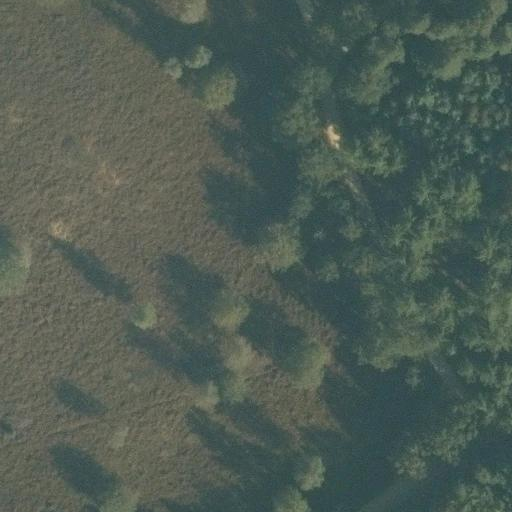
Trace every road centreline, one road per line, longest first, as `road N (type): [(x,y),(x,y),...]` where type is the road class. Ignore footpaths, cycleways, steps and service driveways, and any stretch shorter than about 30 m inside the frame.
road 1 (track): [(482,432),(412,325),(325,107),(323,65)]
road 2 (track): [(482,432),(371,511)]
